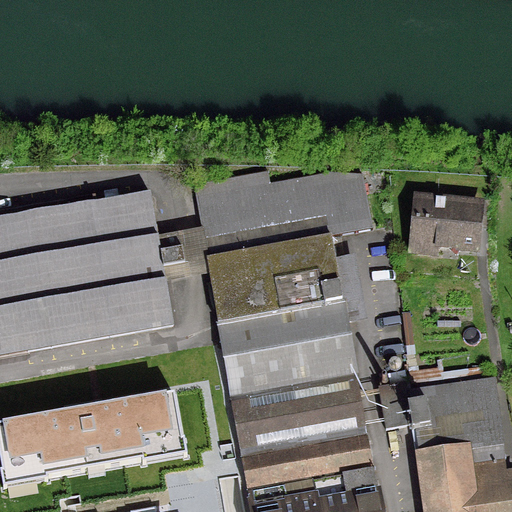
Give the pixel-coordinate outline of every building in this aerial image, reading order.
[(250,507),(250,511),(381,511),(332,238),(371,231),(361,172),(330,177),(269,188),(267,173),(193,187),(221,344),(250,507)] [(148,195),(0,220),(0,357),(171,327),(161,270),(182,266),(179,251),(158,254),(148,195)] [(477,207),(415,201),(410,252),(434,254),(435,246),(474,249),(477,207)] [(80,382),(93,456),(96,456),(105,511),(140,511),(133,470),(128,471),(111,376),(80,382)] [(497,376),(406,390),(412,426),(424,511),(511,511),(511,431),(505,383),(497,383),(497,376)] [(388,431),(412,426),(406,390),(405,383),(380,388),(388,431)] [(93,456),(16,469),(23,511),(105,511),(96,456),(93,456)]
